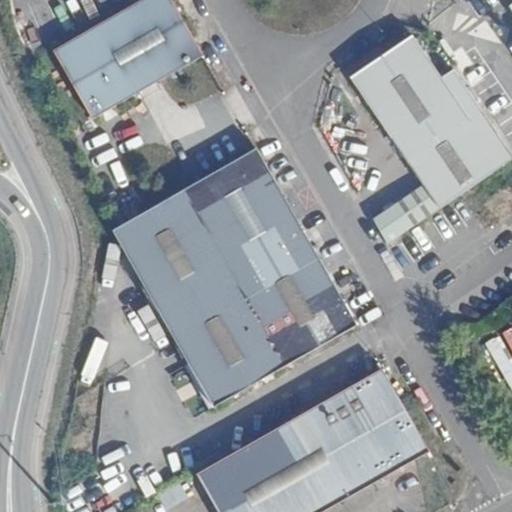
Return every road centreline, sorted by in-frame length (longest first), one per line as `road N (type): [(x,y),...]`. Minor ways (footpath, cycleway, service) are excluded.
road 1 (residential): [(511,511),(282,96),(280,51)]
road 2 (unknown): [(409,317),(269,408),(182,452),(155,455),(147,438),(146,372)]
road 3 (secondary): [(48,279),(10,458)]
road 4 (secondary): [(48,279),(54,247),(46,206),(0,118)]
road 5 (residential): [(280,51),(330,49),(371,21),(383,0)]
